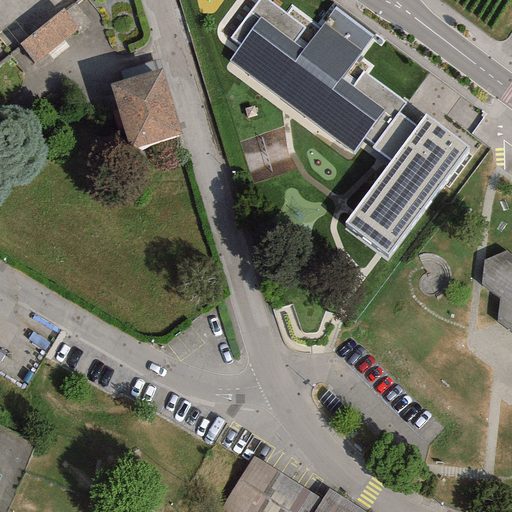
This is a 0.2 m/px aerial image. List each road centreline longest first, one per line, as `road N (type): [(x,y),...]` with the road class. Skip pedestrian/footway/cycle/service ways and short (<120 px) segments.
road 1 (residential): [(273,381),(156,0)]
road 2 (residential): [(0,277),(203,387),(234,392),(273,381)]
road 3 (residential): [(397,511),(323,465),(297,434),(273,381)]
road 4 (tertiary): [(511,92),(394,4)]
